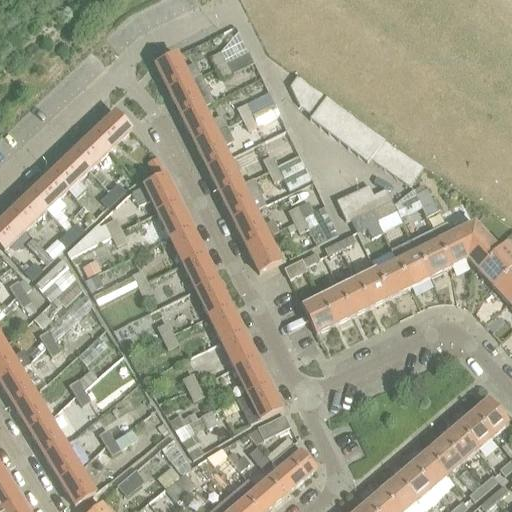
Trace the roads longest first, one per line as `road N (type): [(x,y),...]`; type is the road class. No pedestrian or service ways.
road 1 (residential): [(301,391),(154,111),(113,73)]
road 2 (residential): [(511,389),(448,320),(301,391)]
road 3 (residential): [(0,184),(113,73)]
road 4 (residential): [(301,391),(339,479),(302,511)]
road 5 (residential): [(113,73),(140,48),(230,9)]
